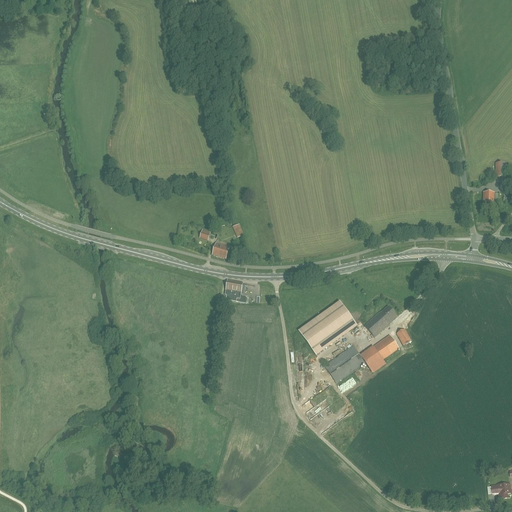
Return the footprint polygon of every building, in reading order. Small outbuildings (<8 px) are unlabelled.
[(506,178),(506,163),(495,163),(495,178),(506,178)] [(484,193),(483,207),(494,208),(495,193),(484,193)] [(242,230),(239,225),(233,227),(235,233),(242,230)] [(211,233),(202,230),(200,238),(208,241),(211,233)] [(213,255),(226,259),(230,247),(216,243),(213,255)] [(232,301),(246,304),(247,298),(241,297),(243,284),(228,281),(225,296),(227,296),(226,300),(232,301)] [(316,355),(360,329),(344,303),(300,329),(316,355)] [(389,324),(397,317),(388,307),(380,314),(380,313),(365,327),(375,338),(390,325),(389,324)] [(397,334),(403,346),(411,342),(405,330),(397,334)] [(353,346),(324,366),(337,384),(366,363),(373,373),(385,364),(382,360),(399,349),(390,336),(360,357),(353,346)] [(498,487),(492,487),(492,495),(499,494),(500,499),(507,498),(507,494),(510,494),(509,484),(498,485),(498,487)]
